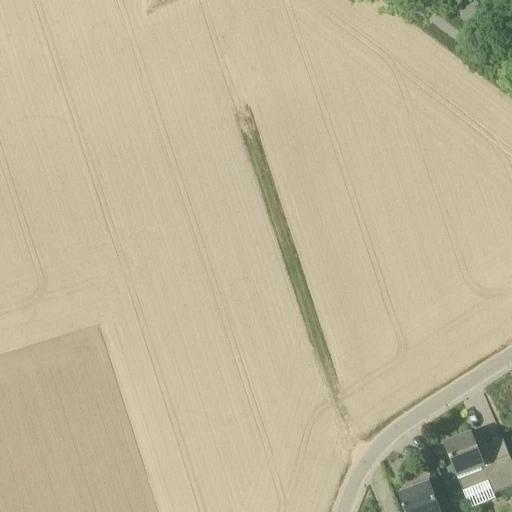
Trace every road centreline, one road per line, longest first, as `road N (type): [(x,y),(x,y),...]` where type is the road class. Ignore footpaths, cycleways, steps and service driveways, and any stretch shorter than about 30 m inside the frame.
road 1 (track): [(363,464),(240,107)]
road 2 (residential): [(341,511),(372,453),(511,355)]
